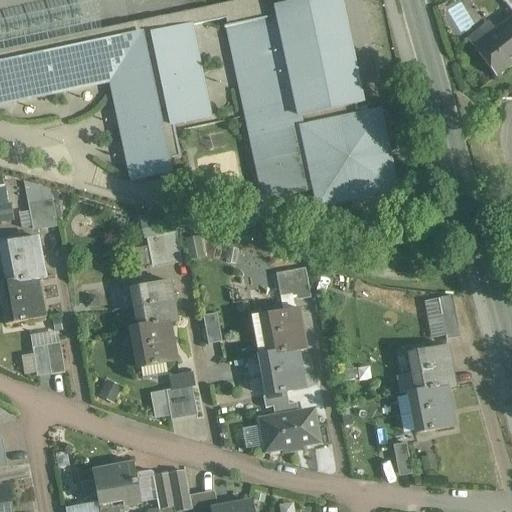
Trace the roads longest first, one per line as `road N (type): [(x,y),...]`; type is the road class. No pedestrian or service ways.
road 1 (tertiary): [(415,0),(511,338)]
road 2 (residential): [(365,493),(220,461),(33,398)]
road 3 (residential): [(511,502),(365,493)]
